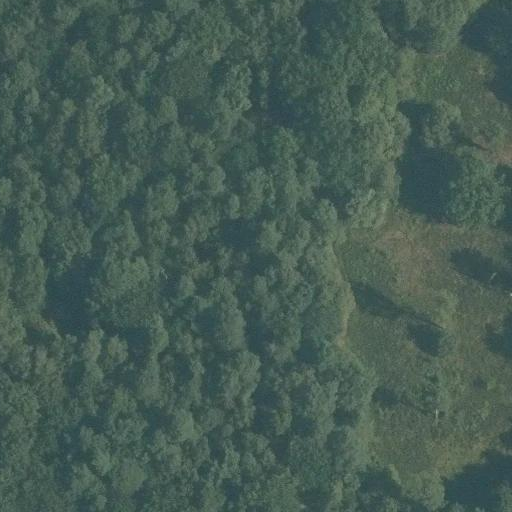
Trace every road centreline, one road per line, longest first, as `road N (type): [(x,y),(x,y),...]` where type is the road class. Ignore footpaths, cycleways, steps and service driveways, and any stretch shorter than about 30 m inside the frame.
road 1 (track): [(308,511),(342,315),(335,276),(278,132),(122,89),(0,91)]
road 2 (track): [(275,130),(410,0)]
